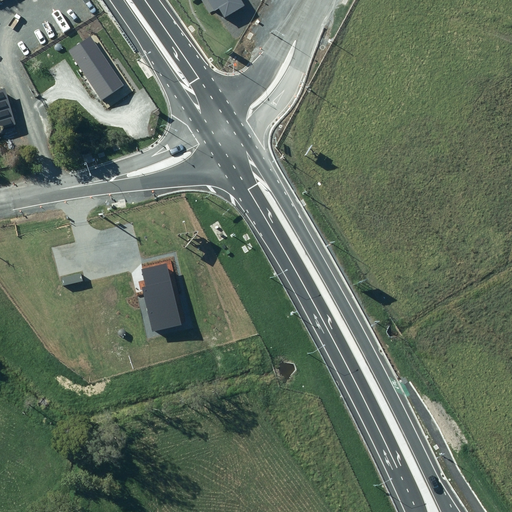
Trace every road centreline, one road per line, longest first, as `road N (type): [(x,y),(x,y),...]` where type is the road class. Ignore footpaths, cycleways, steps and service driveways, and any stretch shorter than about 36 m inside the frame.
road 1 (trunk): [(247,138),(460,511)]
road 2 (trunk): [(411,511),(371,413),(218,153)]
road 3 (trunk): [(202,129),(114,0)]
road 4 (trunk): [(155,0),(229,109)]
road 5 (tertiary): [(123,173),(0,202)]
